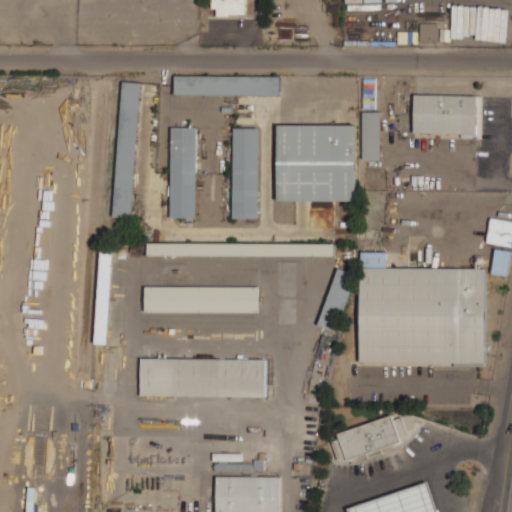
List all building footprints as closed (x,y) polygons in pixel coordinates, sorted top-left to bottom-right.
[(422,39),(438,39),(438,23),(422,23),(422,39)] [(281,75),(176,74),(176,94),(281,94),(281,75)] [(115,216),(133,217),(142,81),(124,80),(115,216)] [(483,94),(416,93),(415,133),(482,134),(483,94)] [(364,111),(364,159),(382,159),(382,111),(364,111)] [(357,200),(357,124),(279,124),(279,200),(357,200)] [(172,216),(197,216),(197,126),(172,126),(172,216)] [(235,127),(234,217),(259,217),(260,127),(235,127)] [(488,241),(511,245),(511,219),(493,216),(488,241)] [(335,256),(335,242),(149,242),(149,255),(335,256)] [(97,342),(110,343),(114,247),(102,246),(97,342)] [(509,275),(511,249),(497,248),(494,273),(509,275)] [(361,360),(486,362),(487,267),(387,266),(387,250),(363,250),(361,360)] [(319,324),(339,331),(360,274),(341,267),(319,324)] [(146,311),(260,311),(260,285),(146,285),(146,311)] [(268,396),(268,358),(143,356),(143,395),(268,396)] [(338,434),(340,440),(333,443),(340,463),(356,457),(357,460),(369,456),(369,458),(385,453),(384,451),(397,446),(396,444),(403,442),(402,439),(411,436),(405,417),(394,420),(392,416),(338,434)] [(281,511),(281,475),(218,475),(218,511),(281,511)] [(349,509),(350,511),(440,511),(430,481),(349,509)]
